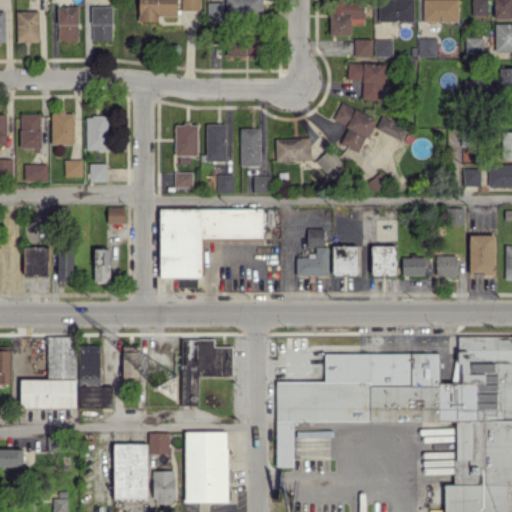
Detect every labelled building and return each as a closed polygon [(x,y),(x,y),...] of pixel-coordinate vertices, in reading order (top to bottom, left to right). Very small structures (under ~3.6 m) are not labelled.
[(176,0),(138,0),(138,20),(158,21),(158,15),(177,15),(176,0)] [(180,0),(180,10),(198,10),(198,0),(180,0)] [(206,1),(206,21),(223,22),(223,13),(262,14),(262,0),(224,0),(224,2),(206,1)] [(329,0),(330,35),(350,34),(350,18),(363,18),(362,0),(329,0)] [(412,0),(378,0),(378,21),(412,21),(412,0)] [(458,21),(457,0),(422,0),(423,21),(458,21)] [(486,0),(470,0),(471,15),(487,15),(486,0)] [(511,17),(511,0),(492,0),(493,17),(511,17)] [(77,6),(57,7),(58,40),(78,39),(77,6)] [(112,39),(111,6),(91,6),(91,40),(112,39)] [(38,41),(38,10),(16,10),(16,41),(38,41)] [(511,23),(494,23),(494,50),(511,50),(511,23)] [(226,56),(260,56),(260,37),(226,36),(226,56)] [(482,36),(464,36),(465,53),(482,53),(482,36)] [(436,56),(436,37),(417,37),(417,56),(436,56)] [(353,56),(371,55),(371,38),(353,38),(353,56)] [(392,56),(392,39),(373,39),(373,56),(392,56)] [(383,63),(347,62),(347,80),(362,80),(361,99),(382,99),(383,63)] [(492,76),(492,88),(511,87),(511,67),(498,68),(499,76),(492,76)] [(481,81),(464,79),(461,94),(479,96),(481,81)] [(360,152),(374,117),(340,103),(333,119),(347,125),(340,143),(360,152)] [(51,144),(73,143),(73,112),(50,112),(51,144)] [(40,147),(40,113),(19,113),(20,147),(40,147)] [(85,149),(108,149),(107,115),(85,115),(85,149)] [(406,127),(380,116),(375,129),(401,139),(406,127)] [(197,155),(196,123),(174,124),(175,155),(197,155)] [(225,160),(225,123),(205,123),(205,161),(225,160)] [(240,165),(259,165),(259,128),(239,128),(240,165)] [(511,131),(500,132),(501,160),(511,159),(511,131)] [(309,137),(274,138),(275,161),(310,160),(309,137)] [(314,162),(332,178),(345,165),(327,148),(314,162)] [(12,158),(0,158),(0,175),(12,175),(12,158)] [(83,159),(64,159),(64,176),(83,176),(83,159)] [(46,180),(47,164),(24,163),(24,180),(46,180)] [(89,181),(106,181),(106,163),(88,163),(89,181)] [(511,164),(488,164),(488,187),(511,186),(511,164)] [(462,185),(479,185),(479,167),(462,167),(462,185)] [(173,186),(191,186),(191,171),(173,171),(173,186)] [(215,174),(216,192),(233,192),(233,174),(215,174)] [(270,175),(252,175),(252,191),(270,192),(270,175)] [(107,223),(124,222),(124,205),(106,206),(107,223)] [(159,208),(159,277),(200,277),(201,237),(262,237),(262,209),(159,208)] [(511,209),(503,210),(504,220),(511,219),(511,209)] [(323,228),(306,228),(306,245),(322,246),(323,228)] [(494,235),(469,235),(468,275),(494,275),(494,235)] [(356,245),(331,245),(332,274),(357,273),(356,245)] [(395,273),(394,245),(370,245),(371,274),(395,273)] [(48,246),(24,246),(23,274),(47,275),(48,246)] [(328,275),(327,246),(315,246),(315,255),(295,255),(296,275),(328,275)] [(109,248),(94,248),(93,282),(109,282),(109,248)] [(57,280),(72,281),(73,249),(57,249),(57,280)] [(424,274),(423,255),(401,256),(401,275),(424,274)] [(456,255),(435,255),(434,276),(456,277),(456,255)] [(197,278),(177,278),(177,286),(197,287),(197,278)] [(511,511),(511,335),(454,336),(455,383),(438,383),(438,353),(323,353),(323,381),(275,381),(275,466),(293,466),(293,421),(369,420),(369,408),(406,408),(406,421),(454,421),(454,484),(443,484),(443,511),(511,511)] [(19,407),(74,407),(75,336),(47,336),(47,379),(20,379),(19,407)] [(180,339),(180,405),(197,405),(197,376),(232,375),(231,346),(213,346),(213,338),(180,339)] [(112,408),(112,386),(99,386),(99,345),(79,344),(78,407),(112,408)] [(138,377),(137,346),(121,346),(122,377),(138,377)] [(0,382),(8,383),(9,349),(0,349),(0,382)] [(227,501),(226,430),(184,431),(184,502),(227,501)] [(168,432),(147,432),(147,452),(168,453),(168,432)] [(146,443),(112,443),(113,498),(147,498),(146,443)] [(0,448),(0,466),(24,467),(24,449),(0,448)] [(173,470),(152,470),(153,503),(174,503),(173,470)] [(66,511),(66,498),(52,498),(52,511),(66,511)]
